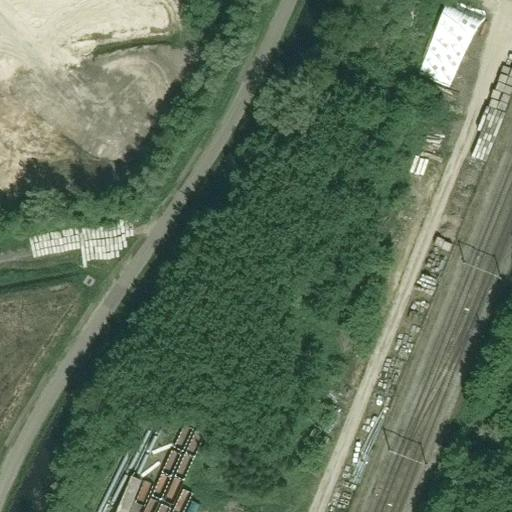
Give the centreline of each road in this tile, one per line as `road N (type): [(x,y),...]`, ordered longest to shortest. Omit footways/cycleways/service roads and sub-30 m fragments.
road 1 (track): [(511,17),(359,404),(332,511)]
road 2 (unclassified): [(0,493),(59,380),(159,232)]
road 3 (unclassified): [(159,232),(221,138),(290,0)]
road 4 (unclassified): [(159,232),(0,260)]
